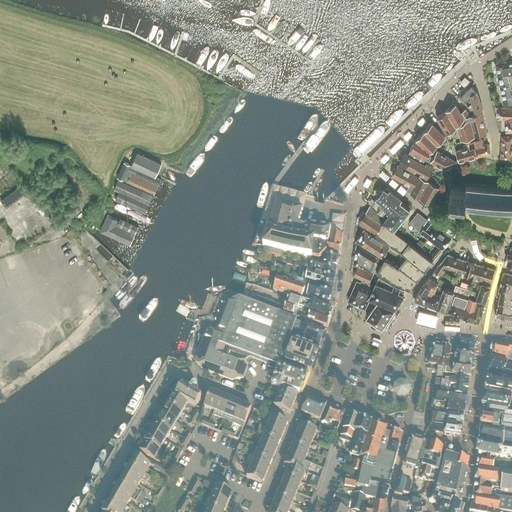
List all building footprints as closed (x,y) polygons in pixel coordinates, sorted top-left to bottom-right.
[(506,64),(506,63),(505,63),(505,62),(495,64),(497,76),(508,74),(506,64)] [(499,85),(510,83),(508,74),(497,76),(499,85)] [(511,93),(511,91),(510,83),(499,85),(503,105),(507,104),(511,103),(511,93)] [(482,110),(478,96),(476,92),(472,85),(471,85),(460,95),(465,99),(462,101),(466,105),(467,105),(471,108),(473,108),(473,109),(476,111),(482,110)] [(455,126),(463,118),(460,112),(455,104),(445,110),(446,111),(455,126)] [(474,137),(486,134),(481,113),(468,116),(465,110),(463,112),(455,104),(460,112),(463,118),(465,120),(466,121),(470,120),(474,137)] [(511,119),(511,108),(497,108),(497,119),(507,119),(511,119)] [(445,132),(455,126),(446,111),(436,117),(445,132)] [(458,128),(460,141),(474,137),(470,120),(466,121),(465,120),(458,128)] [(425,132),(437,144),(445,135),(433,123),(429,127),(425,132)] [(429,152),(437,144),(425,132),(424,133),(416,139),(420,144),(421,143),(429,152)] [(511,160),(511,140),(511,137),(502,136),(500,159),(511,160)] [(427,155),(429,152),(421,143),(420,144),(416,140),(410,151),(411,151),(410,151),(427,161),(427,160),(428,161),(431,157),(427,155)] [(474,145),(477,158),(490,154),(488,144),(484,145),(483,140),(468,144),(469,146),(474,145)] [(458,163),(477,158),(474,145),(469,146),(468,144),(463,145),(465,150),(461,151),(460,151),(457,150),(456,150),(457,158),(457,160),(458,163)] [(431,157),(428,161),(445,170),(456,161),(437,150),(433,158),(431,157)] [(426,162),(427,161),(410,151),(408,155),(405,153),(399,163),(414,171),(416,168),(421,171),(420,174),(427,178),(433,166),(426,162)] [(137,153),(131,166),(155,177),(157,173),(160,166),(161,164),(137,153)] [(124,163),(117,179),(123,182),(127,173),(128,172),(131,166),(124,163)] [(413,187),(419,177),(398,165),(397,167),(394,167),(392,172),(393,174),(392,176),(410,185),(413,187)] [(131,166),(128,172),(158,185),(161,180),(155,177),(131,166)] [(127,173),(123,182),(153,196),(157,187),(127,173)] [(413,187),(410,185),(406,191),(411,193),(410,194),(420,199),(429,182),(419,177),(413,187)] [(118,181),(114,188),(149,204),(152,197),(118,181)] [(429,204),(439,188),(430,183),(421,199),(429,204)] [(511,189),(491,188),(465,186),(465,189),(451,187),(448,202),(463,204),(463,207),(511,211),(511,189)] [(385,209),(396,195),(386,187),(384,190),(383,191),(382,190),(379,190),(377,194),(377,196),(378,197),(377,198),(371,206),(382,214),(386,210),(385,209)] [(119,192),(115,199),(145,213),(149,205),(119,192)] [(386,210),(382,214),(387,217),(383,222),(393,230),(399,222),(400,223),(404,217),(403,217),(410,210),(399,202),(401,199),(396,195),(385,209),(386,210)] [(326,253),(329,234),(330,225),(312,222),(312,226),(305,225),(305,227),(297,225),(302,210),(293,207),(293,208),(276,202),(276,203),(276,204),(267,232),(267,231),(262,247),(273,250),(282,252),(291,255),(318,259),(325,253),(326,253)] [(407,256),(404,259),(398,267),(384,259),(383,261),(376,272),(407,288),(408,289),(433,261),(432,260),(431,260),(381,221),(384,216),(370,206),(358,223),(382,239),(390,244),(407,256)] [(418,213),(409,223),(414,227),(423,216),(418,213)] [(108,215),(100,232),(130,246),(135,235),(116,226),(119,220),(108,215)] [(423,216),(414,227),(420,232),(429,221),(423,216)] [(120,220),(117,226),(135,234),(138,228),(120,220)] [(429,221),(420,232),(420,233),(442,249),(451,238),(434,225),(429,221)] [(390,244),(382,239),(380,238),(379,239),(364,229),(356,241),(382,257),(390,244)] [(329,234),(326,253),(339,255),(342,236),(329,234)] [(420,239),(414,246),(418,249),(423,242),(420,239)] [(376,273),(376,272),(383,261),(357,244),(353,263),(376,273)] [(313,271),(330,276),(330,275),(335,277),(338,257),(327,255),(325,256),(324,264),(311,261),(309,270),(313,271)] [(436,269),(441,274),(444,266),(448,268),(451,269),(463,273),(468,261),(448,255),(436,269)] [(470,275),(473,263),(468,261),(463,273),(470,275)] [(489,285),(490,281),(494,270),(473,263),(470,275),(474,276),(472,282),(480,284),(481,283),(489,285)] [(373,273),(358,266),(354,275),(362,279),(368,283),(369,283),(373,273)] [(335,277),(330,276),(313,271),(305,269),(303,275),(306,275),(305,282),(310,284),(314,285),(332,292),(335,277)] [(441,276),(441,274),(436,269),(422,287),(415,299),(414,300),(424,303),(428,291),(431,285),(434,286),(434,285),(436,286),(439,279),(441,276)] [(511,275),(504,273),(498,291),(501,292),(495,316),(510,318),(511,318),(511,275)] [(378,276),(370,298),(395,308),(404,295),(403,294),(404,291),(404,290),(378,276)] [(301,300),(305,288),(276,279),(272,291),(301,300)] [(369,299),(369,298),(374,286),(368,283),(362,279),(360,282),(357,281),(352,291),(353,291),(348,301),(365,309),(369,299)] [(454,292),(453,291),(446,289),(448,283),(441,281),(441,280),(439,279),(436,286),(443,288),(436,307),(446,311),(448,307),(454,292)] [(491,286),(489,285),(481,283),(480,284),(481,284),(479,290),(477,289),(476,292),(469,289),(467,295),(468,296),(485,302),(491,286)] [(332,292),(314,285),(314,286),(310,284),(306,300),(329,307),(332,292)] [(443,288),(436,286),(434,285),(434,286),(431,285),(428,291),(424,303),(436,307),(443,288)] [(467,295),(469,289),(455,285),(453,291),(454,292),(448,307),(446,311),(462,317),(468,299),(467,298),(468,296),(467,295)] [(484,302),(485,302),(468,296),(467,298),(468,299),(462,317),(478,322),(484,302)] [(286,306),(285,309),(283,313),(296,317),(299,308),(303,310),(304,308),(306,303),(301,301),(289,297),(286,306)] [(239,301),(228,303),(217,331),(206,333),(195,362),(202,371),(231,381),(242,379),(247,368),(241,361),(248,356),(269,364),(268,369),(272,370),(275,366),(278,367),(281,361),(311,372),(318,352),(302,345),(303,342),(319,348),(325,332),(305,325),(305,326),(295,322),(277,315),(278,311),(283,313),(285,309),(280,306),(279,308),(268,304),(267,306),(250,300),(248,304),(239,301)] [(328,310),(317,305),(306,302),(306,303),(304,308),(303,310),(299,308),(296,317),(327,328),(333,311),(328,310)] [(394,309),(377,302),(374,309),(373,309),(367,318),(373,322),(370,326),(375,330),(378,325),(382,328),(394,309)] [(511,362),(511,346),(492,343),(489,358),(507,362),(511,362)] [(449,366),(450,354),(451,348),(441,347),(431,346),(428,364),(438,366),(438,368),(446,369),(445,375),(446,376),(447,366),(449,366)] [(446,376),(469,379),(470,379),(471,369),(473,357),(450,354),(449,366),(447,366),(446,376)] [(491,360),(488,375),(504,379),(511,380),(511,366),(506,365),(507,364),(491,360)] [(274,375),(277,376),(273,385),(300,394),(307,376),(281,367),(279,371),(277,369),(274,375)] [(469,379),(446,376),(445,375),(444,381),(435,380),(433,393),(467,398),(469,379)] [(511,382),(488,376),(485,390),(511,396),(511,382)] [(408,394),(409,388),(405,383),(399,382),(394,386),(394,392),(397,397),(403,398),(408,394)] [(187,404),(195,408),(201,398),(181,386),(175,397),(187,404)] [(277,398),(293,404),(297,395),(281,389),(277,398)] [(487,413),(507,416),(511,417),(511,396),(485,390),(485,394),(484,393),(481,407),(487,408),(487,413)] [(214,412),(221,396),(210,392),(203,408),(214,412)] [(465,408),(467,398),(433,393),(432,403),(444,405),(465,408)] [(166,405),(181,414),(187,404),(175,397),(172,395),(166,405)] [(222,420),(231,400),(221,396),(214,412),(212,416),(222,420)] [(311,417),(318,401),(308,397),(301,413),(311,417)] [(289,414),(293,404),(277,398),(273,407),(289,414)] [(234,420),(241,404),(231,400),(222,420),(232,424),(234,420)] [(322,422),(329,406),(318,401),(311,417),(322,422)] [(464,418),(465,408),(444,405),(432,403),(430,413),(446,415),(464,418)] [(234,420),(232,424),(243,428),(244,424),(251,409),(241,404),(234,420)] [(176,423),(181,414),(166,405),(161,414),(176,423)] [(329,406),(322,422),(321,425),(329,428),(331,424),(333,425),(334,422),(336,423),(334,429),(337,430),(339,425),(344,413),(329,406)] [(511,417),(507,416),(487,413),(482,412),(481,416),(480,426),(511,430),(511,417)] [(464,418),(446,415),(430,413),(427,431),(443,435),(461,438),(464,418)] [(170,432),(176,423),(161,414),(155,423),(170,432)] [(253,414),(250,420),(257,423),(259,417),(253,414)] [(340,437),(339,441),(350,445),(352,441),(354,434),(356,435),(357,433),(355,432),(358,424),(359,419),(348,415),(340,437)] [(283,434),(287,424),(271,417),(267,427),(283,434)] [(349,467),(348,472),(351,473),(349,480),(356,481),(357,481),(358,473),(360,467),(360,464),(358,463),(359,460),(370,428),(371,424),(360,419),(358,424),(355,432),(357,433),(356,435),(354,441),(353,446),(350,455),(350,456),(356,458),(355,461),(354,461),(352,468),(349,467)] [(165,442),(170,432),(155,423),(150,433),(165,442)] [(357,481),(356,488),(362,489),(369,490),(369,489),(370,485),(374,469),(387,472),(392,473),(394,466),(399,448),(388,445),(387,448),(381,446),(387,429),(371,424),(370,428),(359,460),(358,463),(360,464),(360,467),(358,473),(357,481)] [(317,431),(309,428),(304,426),(300,425),(296,435),(312,442),(317,431)] [(511,431),(501,430),(480,426),(479,441),(503,445),(504,442),(511,443),(511,431)] [(283,434),(267,427),(263,437),(279,444),(283,434)] [(387,430),(383,443),(388,445),(399,448),(402,434),(387,430)] [(170,444),(165,442),(150,433),(144,442),(159,451),(164,454),(170,444)] [(292,445),(308,452),(312,442),(296,435),(292,445)] [(263,437),(259,447),(275,454),(279,444),(263,437)] [(424,454),(428,443),(410,438),(402,465),(417,470),(416,472),(418,473),(419,471),(424,454)] [(159,464),(164,454),(159,451),(144,442),(139,452),(154,461),(159,464)] [(442,453),(444,448),(428,443),(425,455),(420,473),(419,477),(418,479),(418,480),(435,484),(442,453)] [(511,448),(511,449),(503,448),(479,443),(476,470),(506,475),(507,472),(511,473),(511,448)] [(304,462),(308,452),(292,445),(288,455),(304,462)] [(255,457),(271,464),(275,454),(259,447),(255,457)] [(458,453),(445,448),(444,448),(435,484),(434,489),(439,490),(437,497),(446,499),(460,503),(468,469),(465,468),(467,460),(466,460),(466,458),(457,456),(458,453)] [(304,462),(288,455),(284,466),(288,468),(288,467),(300,472),(300,471),(304,462)] [(250,467),(266,474),(271,464),(255,457),(250,467)] [(135,458),(129,468),(150,480),(152,475),(153,474),(147,471),(150,467),(147,465),(142,462),(137,459),(135,458)] [(266,474),(250,467),(246,478),(262,484),(266,474)] [(288,468),(284,477),(300,484),(305,473),(300,471),(300,472),(288,467),(288,468)] [(128,470),(124,477),(139,486),(141,482),(146,485),(147,484),(150,480),(129,468),(129,469),(128,470)] [(374,469),(370,485),(389,489),(389,487),(392,473),(387,472),(374,469)] [(511,475),(506,475),(476,470),(475,482),(485,483),(484,487),(491,488),(500,489),(500,493),(511,494),(511,475)] [(403,493),(405,481),(400,480),(402,475),(401,471),(400,471),(398,479),(394,496),(401,498),(403,493)] [(124,477),(118,486),(139,498),(141,494),(142,493),(136,490),(139,486),(124,477)] [(296,494),(300,484),(284,477),(280,487),(296,494)] [(310,482),(308,486),(315,489),(319,479),(315,477),(313,483),(310,482)] [(346,479),(344,487),(355,489),(356,481),(349,480),(346,479)] [(405,481),(403,493),(409,495),(411,482),(405,481)] [(491,499),(491,488),(484,487),(485,483),(475,482),(473,495),(479,496),(479,497),(491,499)] [(429,496),(431,485),(426,484),(423,495),(429,496)] [(362,489),(360,496),(365,497),(373,499),(375,500),(375,501),(386,502),(381,501),(386,502),(389,489),(370,485),(369,489),(369,490),(362,489)] [(117,489),(113,496),(128,505),(130,501),(135,504),(136,503),(139,498),(118,486),(118,487),(117,489)] [(212,497),(228,504),(232,494),(216,487),(212,497)] [(296,494),(280,487),(276,497),(292,504),(296,494)] [(457,511),(460,503),(446,499),(437,498),(437,497),(439,490),(434,489),(430,499),(429,502),(435,505),(438,506),(436,511),(457,511)] [(352,502),(349,511),(361,511),(365,497),(360,496),(354,494),(352,502)] [(335,495),(333,503),(349,510),(352,502),(335,495)] [(113,496),(107,505),(119,511),(130,511),(131,511),(125,508),(128,505),(113,496)] [(473,496),(471,506),(483,509),(498,511),(497,511),(511,511),(511,499),(495,497),(494,500),(491,499),(479,497),(473,496)] [(218,511),(224,511),(228,504),(212,497),(208,508),(218,511)] [(276,497),(272,507),(283,511),(288,511),(292,504),(276,497)] [(411,511),(412,510),(412,503),(393,498),(390,510),(391,510),(391,511),(411,511)] [(372,511),(384,511),(386,502),(375,501),(372,511)] [(411,511),(426,511),(426,509),(425,509),(425,507),(422,505),(420,503),(415,502),(412,501),(412,503),(412,510),(411,511)]
